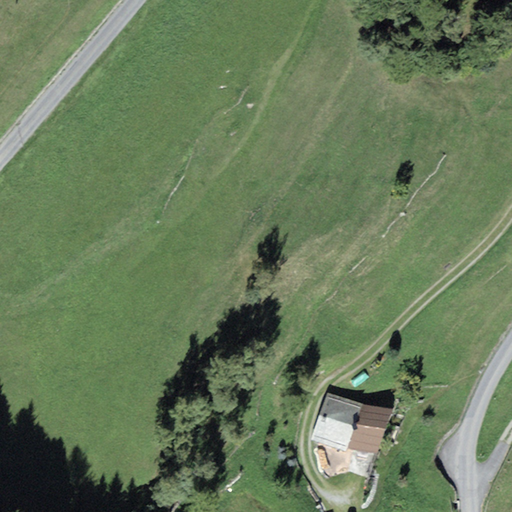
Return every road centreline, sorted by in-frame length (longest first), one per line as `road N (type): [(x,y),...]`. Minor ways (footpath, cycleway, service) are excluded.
road 1 (track): [(311,472),(307,429),(322,389),(511,215)]
road 2 (unclassified): [(135,0),(0,157)]
road 3 (unclassified): [(467,511),(470,433),(511,344)]
